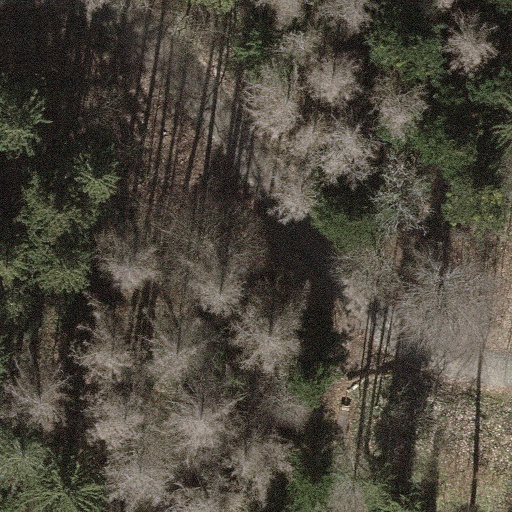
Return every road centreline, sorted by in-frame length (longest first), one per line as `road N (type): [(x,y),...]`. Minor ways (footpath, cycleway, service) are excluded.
road 1 (track): [(90,0),(359,303),(444,358),(511,377)]
road 2 (track): [(359,303),(225,511)]
